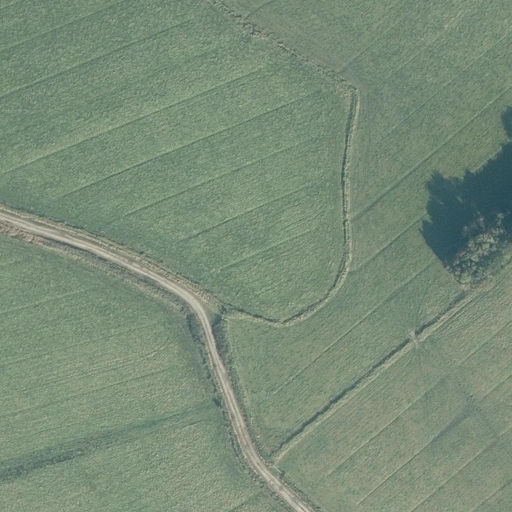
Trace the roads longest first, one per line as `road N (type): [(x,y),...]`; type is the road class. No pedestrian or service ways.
road 1 (track): [(304,511),(262,471),(193,301),(97,249),(0,216)]
road 2 (track): [(423,351),(394,286),(362,75),(350,57),(290,28),(255,0)]
